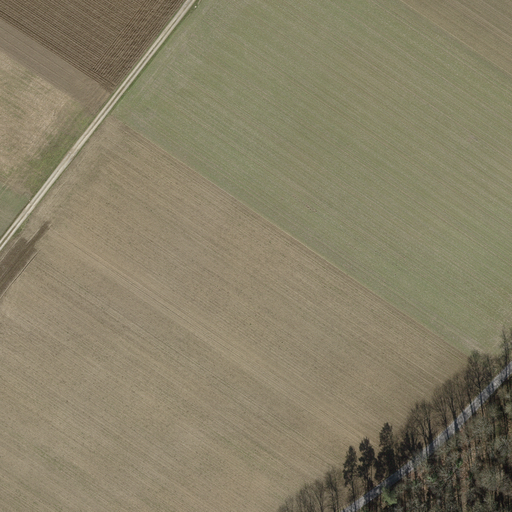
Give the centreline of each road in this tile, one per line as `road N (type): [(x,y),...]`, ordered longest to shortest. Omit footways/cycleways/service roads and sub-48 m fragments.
road 1 (track): [(0,246),(191,0)]
road 2 (unclassified): [(511,366),(418,459),(346,511)]
